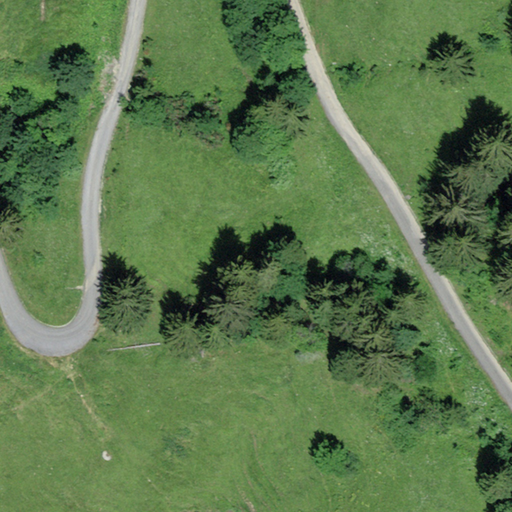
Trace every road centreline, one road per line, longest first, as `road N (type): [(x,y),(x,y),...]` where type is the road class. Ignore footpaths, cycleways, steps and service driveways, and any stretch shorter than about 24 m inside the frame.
road 1 (unclassified): [(0,275),(26,329),(43,339),(62,340),(92,314),(90,202),(138,0)]
road 2 (unclassified): [(293,0),(347,133),(392,192),(511,394)]
